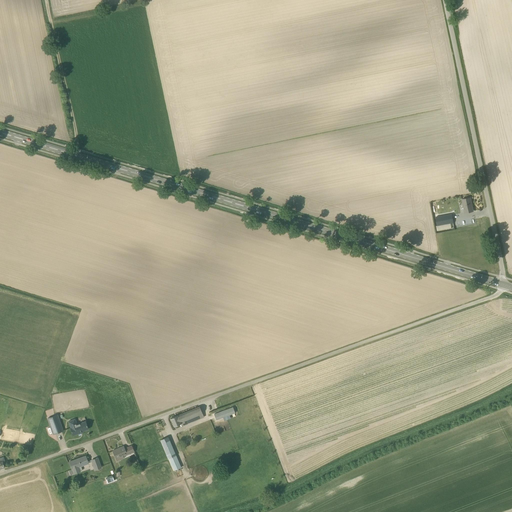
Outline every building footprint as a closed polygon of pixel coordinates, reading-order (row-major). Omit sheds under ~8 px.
[(464,213),(468,212),(473,211),(470,197),(461,199),(464,213)] [(437,226),(453,223),(452,214),(435,217),(437,226)] [(204,417),(202,413),(199,407),(177,416),(177,415),(170,418),(174,427),(181,424),(182,427),(204,417)] [(54,434),(63,431),(57,415),(48,418),(54,434)] [(77,424),(75,419),(68,421),(73,435),(80,433),(80,432),(88,429),(86,421),(77,424)] [(160,439),(172,471),(180,468),(168,436),(160,439)] [(119,457),(120,460),(124,459),(123,457),(131,454),(134,452),(132,446),(125,449),(124,446),(112,451),(116,459),(119,457)] [(82,470),(81,466),(88,464),(86,456),(69,462),(72,470),(74,474),(81,472),(80,471),(82,470)] [(95,470),(101,468),(98,458),(91,460),(95,470)]
